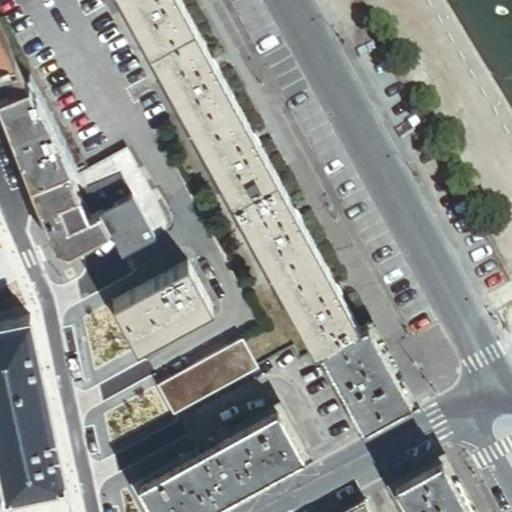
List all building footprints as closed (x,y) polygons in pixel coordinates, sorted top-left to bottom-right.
[(122,0),(316,351),(321,348),(360,327),(181,0),(122,0)] [(0,61),(16,55),(11,45),(12,44),(4,25),(0,26),(0,61)] [(11,94),(31,86),(26,76),(27,75),(26,74),(25,74),(16,55),(0,61),(0,79),(1,81),(5,79),(11,94)] [(0,107),(31,187),(72,171),(65,151),(64,151),(62,147),(64,146),(54,126),(53,126),(48,115),(49,115),(38,96),(36,97),(31,86),(11,94),(0,98),(0,107)] [(145,212),(156,234),(164,229),(165,228),(167,225),(167,220),(128,148),(72,171),(80,190),(126,170),(145,212)] [(91,214),(80,190),(72,171),(31,187),(55,248),(69,253),(111,230),(101,210),(91,214)] [(117,227),(129,249),(130,251),(156,234),(145,212),(134,218),(117,227)] [(129,249),(117,227),(111,230),(122,252),(124,255),(130,251),(129,249)] [(114,301),(139,346),(213,305),(188,260),(141,286),(114,301)] [(33,323),(31,315),(23,318),(23,319),(0,323),(0,484),(1,492),(0,493),(2,499),(6,498),(6,499),(12,498),(12,497),(42,491),(58,487),(59,488),(64,487),(64,486),(67,485),(65,479),(64,479),(54,430),(55,430),(43,372),(42,372),(32,324),(33,323)] [(411,400),(369,322),(360,327),(321,348),(362,422),(364,425),(411,400)] [(259,366),(258,365),(243,337),(228,345),(244,374),(259,366)] [(244,374),(228,345),(159,384),(174,411),(244,374)] [(156,511),(197,511),(305,453),(279,406),(196,451),(139,482),(156,511)] [(395,483),(410,511),(473,511),(443,457),(395,483)] [(372,511),(366,499),(342,511),(372,511)]
